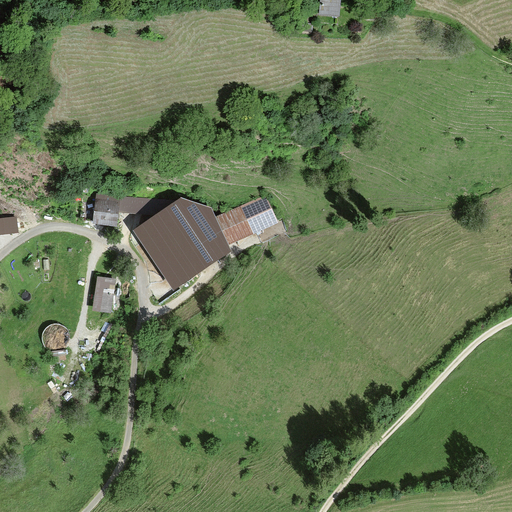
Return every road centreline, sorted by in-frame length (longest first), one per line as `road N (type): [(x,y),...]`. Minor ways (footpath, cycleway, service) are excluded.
road 1 (track): [(88,511),(110,485),(128,437),(140,327),(135,265),(86,234),(47,226),(0,255)]
road 2 (track): [(511,321),(466,351),(320,511)]
